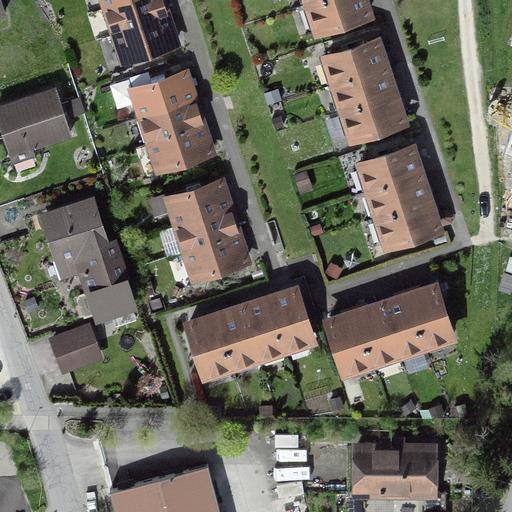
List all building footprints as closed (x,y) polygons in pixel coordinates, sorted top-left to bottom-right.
[(159,0),(96,0),(100,10),(104,23),(109,22),(113,34),(108,36),(113,49),(118,48),(122,61),(142,55),(143,60),(156,55),(155,51),(174,44),(168,25),(166,17),(159,0)] [(366,15),(361,0),(306,0),(316,31),(366,15)] [(375,41),(325,57),(351,138),(401,121),(395,103),(389,84),(381,59),(375,41)] [(195,108),(192,100),(189,90),(184,73),(164,79),(162,75),(149,79),(151,84),(131,90),(135,103),(131,105),(135,118),(140,132),(144,130),(148,143),(144,144),(148,158),(153,156),(157,170),(177,163),(178,168),(191,164),(190,159),(210,152),(206,142),(201,126),(195,108)] [(68,134),(53,89),(0,107),(0,128),(11,162),(31,156),(28,148),(68,134)] [(436,228),(430,211),(424,191),(416,166),(410,148),(360,164),(386,244),(436,228)] [(231,218),(228,208),(225,200),(219,182),(199,188),(198,183),(185,187),(186,192),(167,198),(171,212),(166,213),(171,227),(175,240),(180,239),(184,251),(179,252),(184,266),(188,265),(192,278),(212,272),(214,276),(227,272),(225,267),(245,261),(241,250),(236,234),(231,218)] [(82,271),(89,292),(96,315),(135,303),(127,279),(123,281),(111,244),(110,241),(104,243),(90,202),(81,205),(45,216),(59,260),(86,251),(91,268),(82,271)] [(327,321),(343,371),(450,337),(433,287),(418,292),(398,298),(366,309),(346,315),(327,321)] [(259,301),(226,312),(210,317),(188,324),(204,374),(310,339),(294,289),(280,294),(259,301)] [(50,341),(61,369),(94,357),(83,329),(50,341)] [(355,448),(355,493),(431,494),(431,493),(432,448),(395,448),(395,439),(382,439),(382,448),(355,448)] [(221,511),(208,462),(109,488),(115,511),(221,511)]
